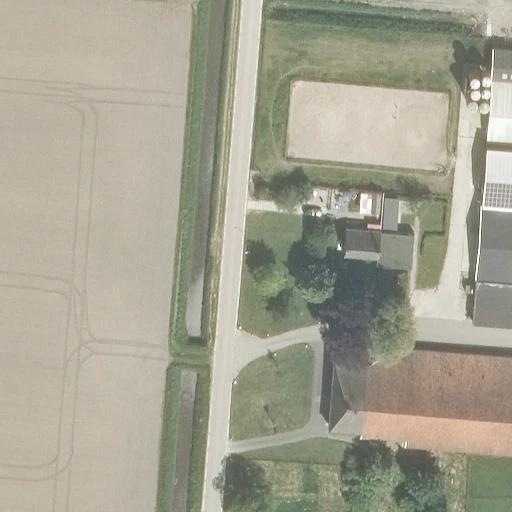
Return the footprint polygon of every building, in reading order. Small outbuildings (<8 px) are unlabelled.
[(490,76),(511,78),(511,46),(493,45),(490,76)] [(511,145),(511,78),(490,76),(485,144),(511,145)] [(511,203),(511,147),(485,145),(482,201),(511,203)] [(380,193),(371,193),(370,212),(379,213),(380,193)] [(474,303),(472,320),(511,323),(511,204),(482,202),(476,272),(474,303)] [(345,228),(343,253),(378,256),(380,230),(345,228)] [(378,256),(377,265),(410,267),(413,233),(380,230),(378,256)] [(370,314),(371,305),(360,304),(359,313),(370,314)] [(511,355),(385,345),(384,354),(368,359),(334,356),(328,424),(360,427),(359,435),(403,439),(403,445),(511,454),(511,355)]
